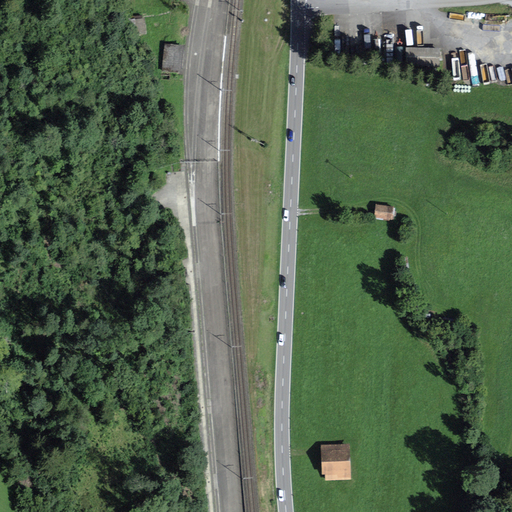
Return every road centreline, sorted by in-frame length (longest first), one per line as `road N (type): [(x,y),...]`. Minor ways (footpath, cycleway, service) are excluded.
road 1 (primary): [(298,8),(281,426),(286,511)]
road 2 (residential): [(486,0),(298,8)]
